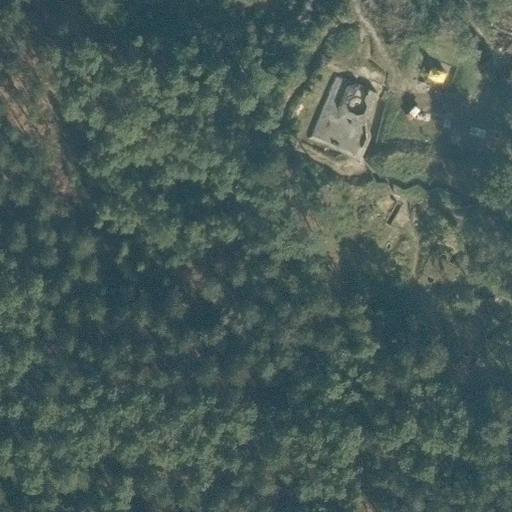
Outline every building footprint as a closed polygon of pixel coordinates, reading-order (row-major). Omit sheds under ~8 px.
[(335,75),(307,140),(361,162),(371,139),(371,138),(370,137),(370,136),(370,135),(369,134),(369,133),(368,132),(367,131),(364,128),(377,97),(377,96),(377,95),(377,94),(377,93),(376,92),(375,92),(375,91),(335,75)] [(511,136),(502,134),(500,144),(494,163),(511,168),(506,185),(511,187),(511,185),(511,136)] [(392,227),(404,207),(397,203),(386,222),(361,207),(356,215),(362,218),(355,229),(363,233),(360,239),(381,251),(394,229),(392,227)] [(448,257),(431,246),(418,268),(434,278),(429,287),(435,291),(443,279),(449,283),(458,269),(451,264),(458,252),(453,249),(448,257)] [(483,330),(466,320),(452,344),(468,354),(464,361),(470,364),(476,353),(483,356),(490,345),(484,341),(491,328),(486,325),(483,330)]
